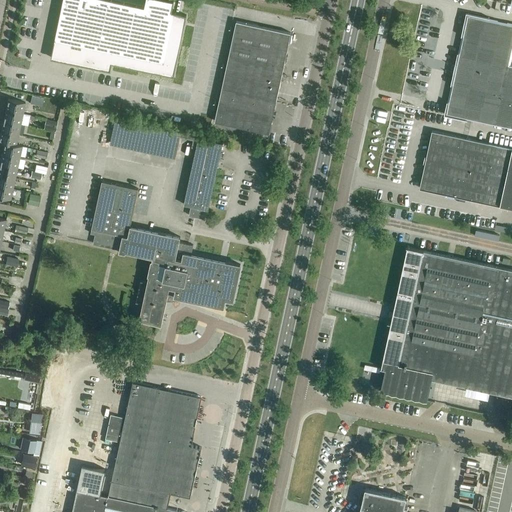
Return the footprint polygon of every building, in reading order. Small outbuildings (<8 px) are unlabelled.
[(174,77),(187,16),(171,13),(174,2),(164,0),(153,0),(152,9),(145,7),(110,0),(63,0),(63,3),(70,5),(60,53),(66,54),(73,55),(71,63),(111,71),(112,64),(174,77)] [(152,9),(153,0),(146,0),(145,7),(152,9)] [(63,3),(51,59),(71,63),(73,55),(66,54),(60,53),(70,5),(63,3)] [(511,65),(509,65),(511,51),(511,24),(468,15),(447,113),(479,120),(511,127),(511,65)] [(280,82),(283,67),(287,49),(290,33),(236,21),(214,121),(269,133),(270,127),(272,120),(273,116),(276,100),(280,82)] [(8,99),(6,110),(23,114),(25,103),(8,99)] [(3,121),(21,124),(28,126),(30,116),(23,114),(6,110),(3,121)] [(44,130),(55,132),(57,122),(46,119),(44,130)] [(3,121),(1,131),(18,135),(21,124),(3,121)] [(134,149),(175,158),(181,132),(139,123),(134,149)] [(0,136),(0,142),(5,143),(16,145),(18,135),(1,131),(0,136)] [(500,206),(511,208),(511,148),(432,131),(420,188),(500,206)] [(184,205),(201,208),(198,217),(204,219),(206,210),(208,210),(223,143),(199,138),(200,136),(194,135),(192,147),(196,148),(184,205)] [(5,143),(2,154),(20,157),(22,146),(16,145),(5,143)] [(36,157),(46,159),(47,153),(37,150),(36,157)] [(2,154),(0,164),(17,168),(20,157),(2,154)] [(0,164),(0,175),(15,178),(17,168),(0,164)] [(42,173),(40,173),(35,172),(32,171),(30,177),(40,180),(42,173)] [(0,175),(0,186),(13,189),(15,178),(0,175)] [(92,229),(105,232),(102,245),(106,246),(106,247),(119,250),(119,252),(125,253),(126,251),(153,257),(152,262),(151,261),(148,276),(149,277),(147,283),(140,281),(136,302),(143,304),(139,320),(161,325),(168,294),(224,307),(226,300),(233,301),(240,265),(191,254),(193,245),(179,242),(180,237),(130,226),(138,189),(102,181),(92,229)] [(13,189),(0,186),(0,197),(10,200),(13,189)] [(30,194),(28,204),(38,206),(40,196),(30,194)] [(15,232),(27,234),(28,228),(16,225),(15,232)] [(500,405),(497,415),(497,416),(508,418),(511,400),(511,269),(424,251),(406,247),(407,248),(393,311),(389,310),(388,316),(392,317),(391,323),(387,322),(387,323),(390,324),(381,368),(380,367),(380,368),(381,368),(380,372),(384,373),(381,391),(427,401),(432,379),(499,393),(497,404),(500,405)] [(7,256),(6,265),(17,267),(19,259),(7,256)] [(0,307),(8,309),(10,302),(0,300),(0,307)] [(0,314),(7,316),(9,310),(0,307),(0,314)] [(0,368),(0,373),(23,378),(24,373),(0,368)] [(26,374),(24,380),(39,383),(40,377),(26,374)] [(193,436),(202,397),(132,382),(110,486),(169,499),(171,493),(190,498),(199,458),(202,447),(192,445),(194,437),(193,436)] [(43,414),(32,413),(29,433),(40,434),(43,414)] [(118,442),(123,417),(111,415),(105,439),(118,442)] [(23,437),(20,449),(34,452),(36,440),(23,437)] [(23,454),(21,465),(34,467),(36,457),(34,457),(25,454),(23,454)] [(25,477),(33,479),(34,473),(26,471),(25,477)] [(182,511),(167,509),(169,499),(110,486),(108,496),(77,489),(71,511),(182,511)] [(28,497),(30,488),(24,487),(22,496),(28,497)] [(404,507),(406,498),(365,489),(360,511),(406,511),(408,508),(404,507)] [(16,511),(21,511),(24,511),(27,501),(19,499),(16,511)]
